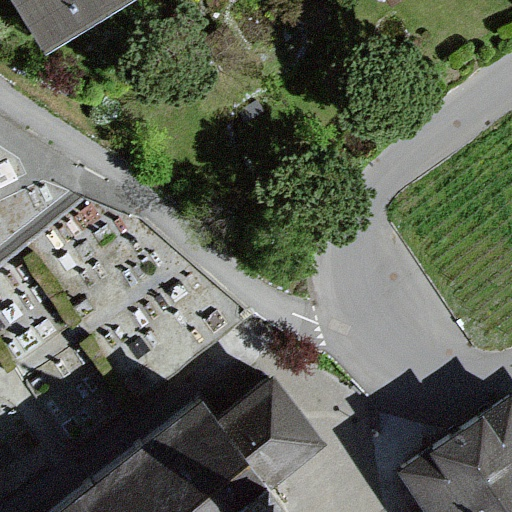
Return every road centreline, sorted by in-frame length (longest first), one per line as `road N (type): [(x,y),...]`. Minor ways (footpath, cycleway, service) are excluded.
road 1 (unclassified): [(362,326),(315,322),(251,290),(176,220),(0,92)]
road 2 (residential): [(362,326),(359,210),(420,149),(511,77)]
road 3 (residential): [(511,373),(486,387),(413,375),(362,326)]
